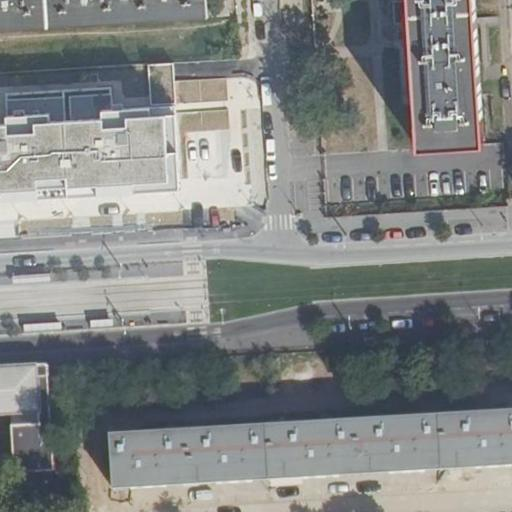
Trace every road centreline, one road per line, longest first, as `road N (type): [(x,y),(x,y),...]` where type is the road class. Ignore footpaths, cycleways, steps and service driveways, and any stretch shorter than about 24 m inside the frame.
road 1 (tertiary): [(0,348),(218,334),(321,310),(511,298)]
road 2 (tertiary): [(511,247),(317,257),(218,249),(0,263)]
road 3 (residential): [(233,511),(511,496)]
